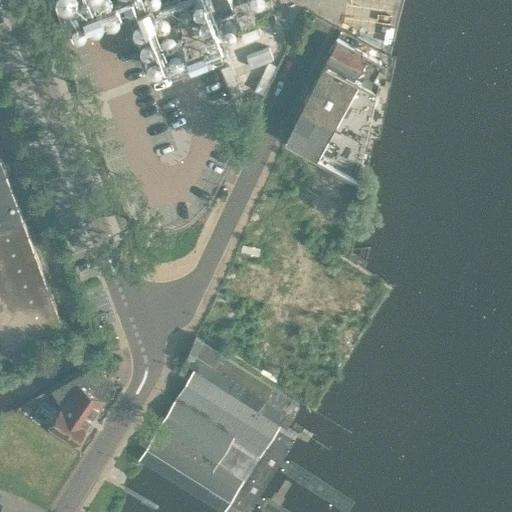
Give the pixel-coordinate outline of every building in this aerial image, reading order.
[(336,37),(323,60),(376,89),(378,80),(373,77),(381,62),(336,37)] [(376,89),(323,60),(284,136),(358,174),(376,89)] [(0,156),(0,219),(21,212),(0,156)] [(63,326),(21,212),(0,219),(0,349),(7,347),(11,358),(33,350),(29,339),(63,326)] [(195,335),(184,359),(284,423),(298,401),(195,335)] [(58,386),(68,402),(64,407),(62,406),(49,424),(73,442),(76,437),(81,438),(85,431),(84,427),(103,399),(101,397),(114,379),(92,364),(91,364),(51,388),(52,389),(58,386)] [(159,423),(159,424),(216,460),(232,436),(208,421),(212,414),(263,446),(278,422),(193,369),(159,423)] [(244,477),(159,424),(138,457),(223,511),(244,477)]
